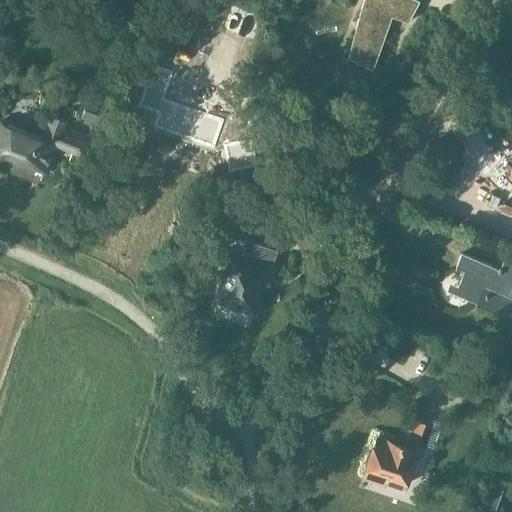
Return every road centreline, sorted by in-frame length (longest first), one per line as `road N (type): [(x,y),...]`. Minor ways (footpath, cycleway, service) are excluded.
road 1 (residential): [(252,425),(363,250),(485,0)]
road 2 (track): [(259,511),(247,447),(252,425),(223,420),(160,343),(96,289),(0,248)]
